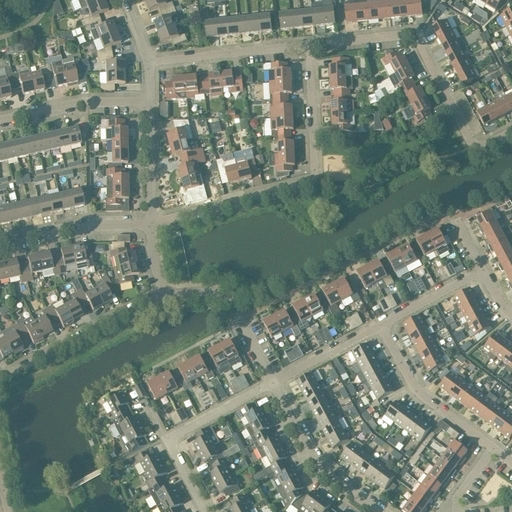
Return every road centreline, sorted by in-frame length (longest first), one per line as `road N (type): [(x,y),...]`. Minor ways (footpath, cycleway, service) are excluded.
road 1 (residential): [(150,223),(310,181),(310,44)]
road 2 (residential): [(310,44),(412,33),(472,145),(511,131)]
road 3 (residential): [(0,379),(160,296)]
road 4 (residential): [(377,511),(326,478),(273,382)]
road 5 (residential): [(493,451),(413,384),(380,327)]
road 6 (residential): [(273,382),(228,300),(205,292),(160,296)]
road 7 (residential): [(148,61),(310,44)]
road 8 (residential): [(0,251),(150,223)]
road 9 (residential): [(0,118),(70,102),(150,100)]
road 10 (residential): [(166,443),(273,382)]
road 11 (residential): [(150,223),(150,100)]
road 12 (residential): [(273,382),(380,327)]
